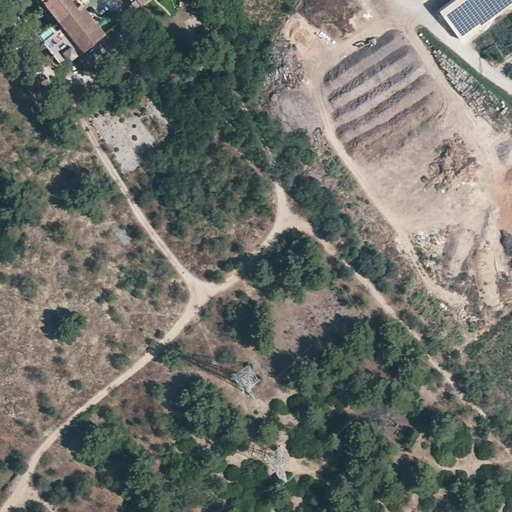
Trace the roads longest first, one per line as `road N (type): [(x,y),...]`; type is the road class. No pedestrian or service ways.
road 1 (track): [(48,81),(200,297),(278,222),(279,180),(239,95)]
road 2 (track): [(200,297),(31,467),(27,493),(5,511)]
